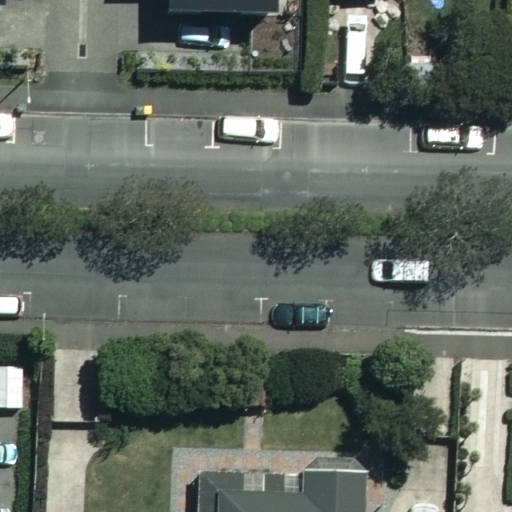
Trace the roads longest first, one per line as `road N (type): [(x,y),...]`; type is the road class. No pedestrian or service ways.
road 1 (tertiary): [(0,167),(511,181)]
road 2 (tertiary): [(511,271),(0,260)]
